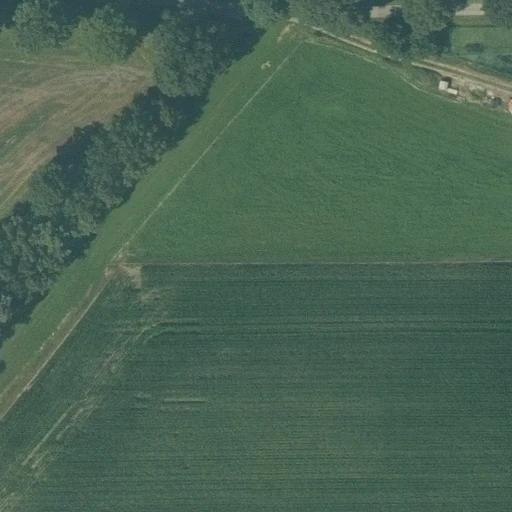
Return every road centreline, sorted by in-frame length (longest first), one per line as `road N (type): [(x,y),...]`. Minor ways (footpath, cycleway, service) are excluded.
road 1 (unclassified): [(148,0),(226,9),(511,5)]
road 2 (track): [(226,9),(167,77),(0,228)]
road 3 (track): [(310,9),(354,39),(511,89)]
